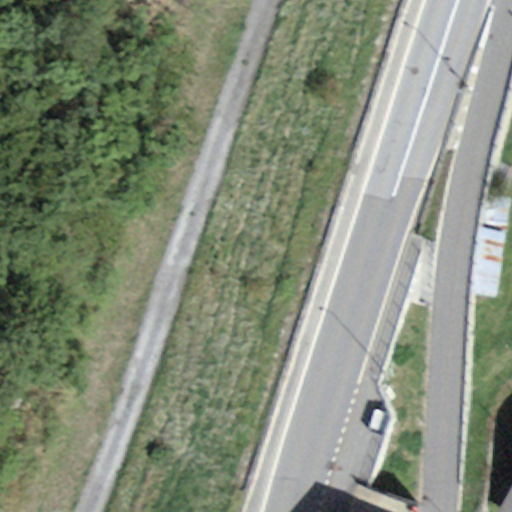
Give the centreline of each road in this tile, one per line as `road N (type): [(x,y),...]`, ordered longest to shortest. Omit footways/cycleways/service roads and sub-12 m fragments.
road 1 (residential): [(97,511),(267,0)]
road 2 (tertiary): [(290,511),(457,0)]
road 3 (residential): [(511,2),(461,212),(438,511)]
